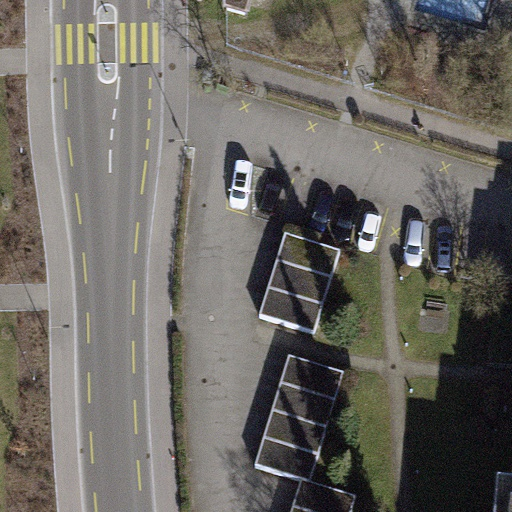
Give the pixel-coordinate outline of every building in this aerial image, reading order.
[(227,0),(228,8),(247,13),(250,0),(227,0)] [(288,239),(264,320),(316,335),(340,255),(288,239)] [(290,362),(258,469),(305,483),(312,485),(344,378),(290,362)] [(305,483),(296,511),(355,511),(359,500),(312,485),(305,483)] [(511,511),(511,489),(500,489),(497,511),(511,511)]
